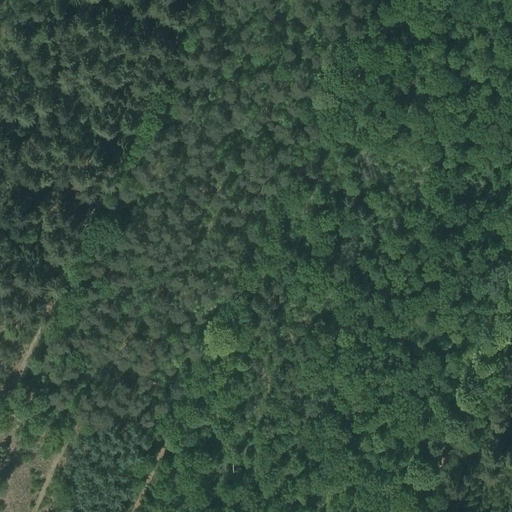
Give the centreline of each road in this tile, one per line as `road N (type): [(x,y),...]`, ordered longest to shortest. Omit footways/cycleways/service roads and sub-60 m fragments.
road 1 (track): [(373,0),(133,511)]
road 2 (track): [(194,0),(8,396)]
road 3 (track): [(511,309),(411,511)]
road 4 (track): [(0,394),(64,407),(74,419),(33,511)]
